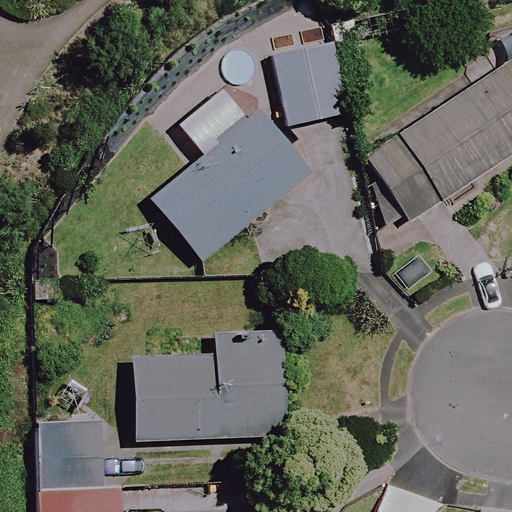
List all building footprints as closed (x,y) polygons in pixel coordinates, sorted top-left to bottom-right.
[(346,11),(307,23),(320,93),(347,86),(341,37),(351,37),(346,11)] [(268,130),(314,122),(301,45),(255,53),(268,130)] [(511,50),(493,55),(351,154),(387,219),(511,130),(511,50)] [(234,116),(124,199),(174,264),(283,181),(234,116)] [(108,367),(111,444),(257,437),(254,360),(108,367)] [(97,482),(100,420),(55,418),(53,481),(97,482)] [(114,511),(115,495),(57,496),(57,511),(114,511)]
